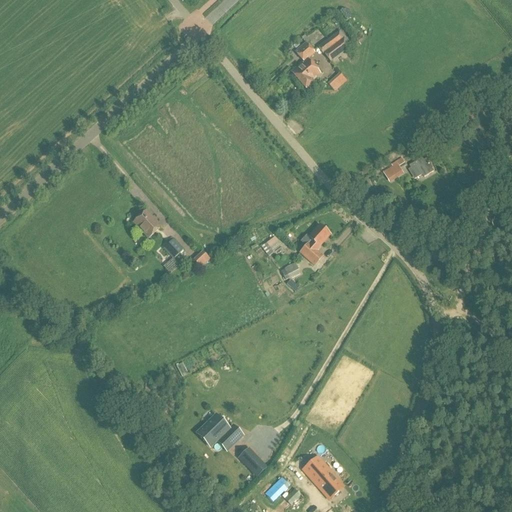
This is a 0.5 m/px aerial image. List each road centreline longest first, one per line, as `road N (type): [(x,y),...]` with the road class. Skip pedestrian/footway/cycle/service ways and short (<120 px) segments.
road 1 (unclassified): [(380,511),(435,356),(427,289),(199,32)]
road 2 (unclassified): [(0,217),(199,32)]
road 3 (unknown): [(400,252),(282,427)]
road 4 (track): [(511,154),(455,305)]
